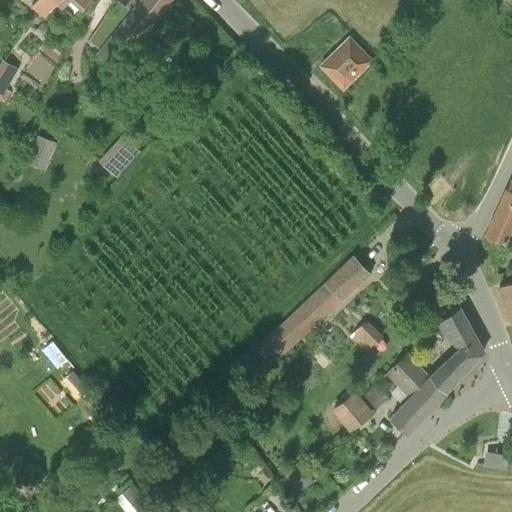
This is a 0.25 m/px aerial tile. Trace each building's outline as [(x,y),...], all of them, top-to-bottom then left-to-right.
[(60,0),(36,0),(30,7),(43,18),(57,2),(58,2),(60,0)] [(60,0),(63,2),(65,0),(69,0),(80,9),(87,0),(60,0)] [(128,56),(135,47),(169,0),(141,0),(117,33),(109,42),(128,56)] [(370,60),(349,38),(322,64),(343,85),(370,60)] [(0,93),(9,97),(23,63),(3,55),(0,63),(0,93)] [(29,160),(49,167),(59,138),(40,131),(29,160)] [(121,175),(143,147),(123,131),(101,159),(121,175)] [(511,179),(487,233),(505,242),(511,224),(511,179)] [(262,341),(277,357),(368,272),(352,254),(262,341)] [(511,278),(499,284),(511,319),(511,278)] [(458,349),(431,375),(446,389),(483,350),(459,306),(438,321),(458,349)] [(350,335),(367,350),(381,335),(365,319),(350,335)] [(388,370),(401,384),(393,392),(404,403),(390,417),(407,432),(446,389),(431,375),(430,375),(408,351),(388,370)] [(66,375),(83,395),(90,389),(73,370),(66,375)] [(375,383),(363,394),(373,408),(387,398),(375,383)] [(370,412),(373,408),(363,394),(359,398),(354,391),(334,407),(351,427),(370,412)] [(186,443),(173,459),(181,465),(193,448),(186,443)] [(511,453),(508,453),(496,452),(497,448),(496,448),(494,464),(477,463),(476,464),(511,467),(511,453)] [(316,454),(301,464),(280,479),(290,493),(327,468),(316,454)] [(131,511),(143,502),(129,486),(115,499),(126,511),(131,511)] [(36,511),(37,511),(69,511),(54,495),(36,511)] [(189,511),(182,503),(171,511),(189,511)]
